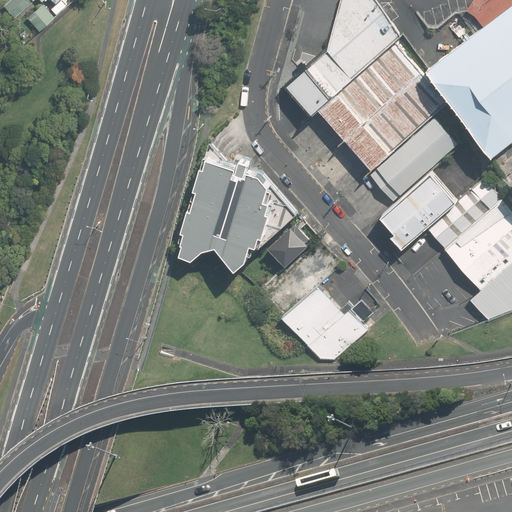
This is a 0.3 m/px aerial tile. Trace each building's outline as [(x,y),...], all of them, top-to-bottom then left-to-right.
[(45,0),(46,0),(51,6),(57,0),(9,0),(2,7),(12,19),(31,2),(33,0),(36,0),(40,4),(45,0)] [(315,107),(393,41),(401,33),(376,0),(339,0),(325,50),(283,84),(308,114),(315,107)] [(511,3),(423,68),(489,156),(511,138),(511,3)] [(54,17),(43,5),(26,19),(37,32),(54,17)] [(373,165),(434,112),(446,102),(393,41),(315,107),(368,170),(373,165)] [(400,196),(430,169),(459,143),(434,112),(373,165),(400,196)] [(284,199),(265,171),(233,161),(217,142),(185,251),(198,255),(210,244),(223,239),(243,263),(304,214),(296,205),(284,199)] [(399,248),(426,226),(457,199),(430,169),(376,216),(391,232),(387,235),(399,248)] [(443,248),(503,196),(486,176),(457,199),(426,226),(443,248)] [(480,289),(511,261),(511,206),(503,196),(443,248),(480,289)] [(296,221),(276,240),(293,259),(314,239),(296,221)] [(511,261),(480,289),(468,299),(488,319),(511,310),(511,261)] [(271,285),(262,294),(276,308),(285,299),(290,305),(297,298),(291,292),(295,287),(290,281),(278,292),(271,285)] [(279,319),(324,355),(338,355),(367,328),(347,310),(343,314),(315,285),(279,319)]
